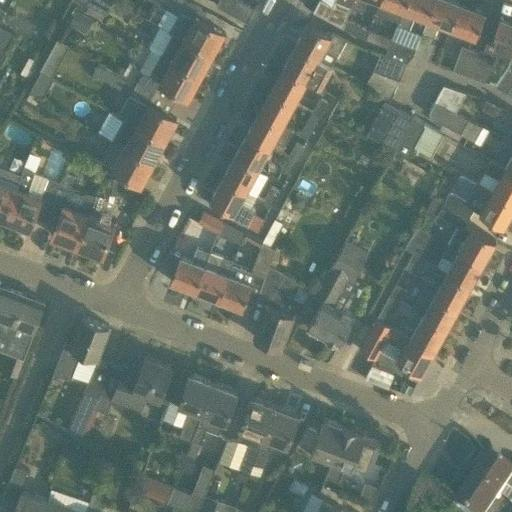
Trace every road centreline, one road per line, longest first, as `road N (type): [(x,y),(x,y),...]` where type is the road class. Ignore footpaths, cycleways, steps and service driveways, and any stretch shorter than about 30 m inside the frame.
road 1 (residential): [(429,424),(115,298)]
road 2 (residential): [(115,298),(266,0)]
road 3 (residential): [(0,435),(62,280)]
